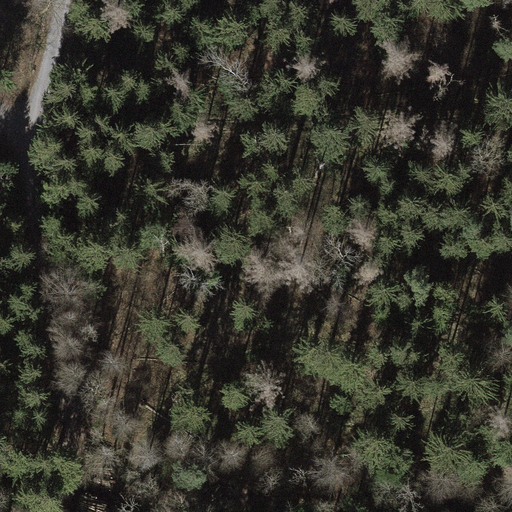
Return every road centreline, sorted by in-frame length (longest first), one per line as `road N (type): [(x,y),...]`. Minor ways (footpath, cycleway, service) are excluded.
road 1 (track): [(51,511),(74,446),(25,126)]
road 2 (track): [(25,126),(62,0)]
